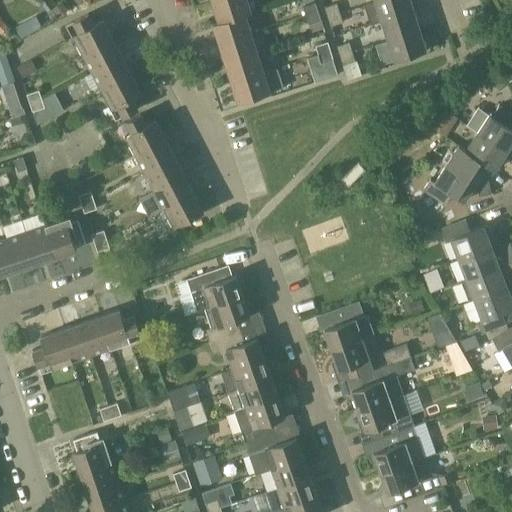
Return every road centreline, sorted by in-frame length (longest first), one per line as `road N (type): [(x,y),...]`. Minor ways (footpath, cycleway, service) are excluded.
road 1 (residential): [(357,511),(261,251)]
road 2 (residential): [(237,206),(215,132),(172,68),(185,38),(172,0)]
road 3 (residential): [(44,511),(0,378)]
